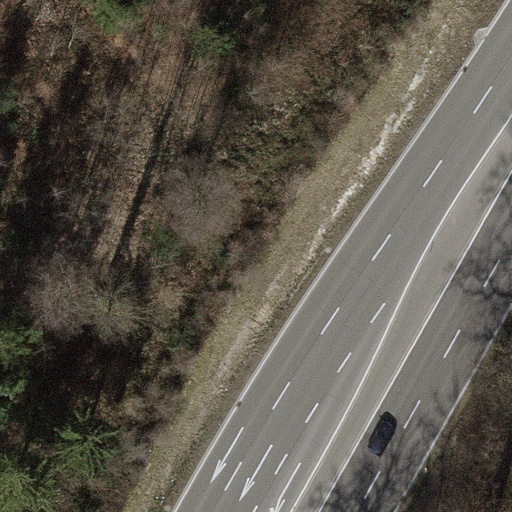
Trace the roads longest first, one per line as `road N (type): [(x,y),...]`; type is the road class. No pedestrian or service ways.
road 1 (secondary): [(511,57),(331,320),(213,511)]
road 2 (secondary): [(359,511),(511,243)]
